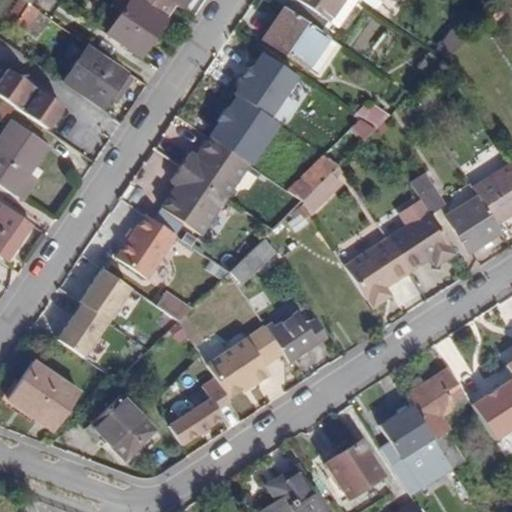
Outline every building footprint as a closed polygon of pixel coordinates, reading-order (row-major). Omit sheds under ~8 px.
[(27,4),(20,0),(15,0),(4,17),(24,30),(37,11),(27,4)] [(174,6),(164,0),(126,0),(118,13),(105,33),(140,56),(174,6)] [(126,0),(114,0),(109,7),(118,13),(126,0)] [(164,0),(174,6),(179,10),(185,0),(164,0)] [(280,0),(277,5),(283,9),(315,32),(324,20),(336,28),(355,0),(280,0)] [(358,0),(372,9),(378,0),(358,0)] [(315,32),(283,9),(261,40),(304,70),(316,77),(337,46),(326,39),(318,33),(315,32)] [(48,19),(37,11),(24,30),(39,40),(52,21),(48,19)] [(447,40),(436,55),(442,59),(453,44),(447,40)] [(61,83),(101,109),(126,71),(87,45),(61,83)] [(262,51),(236,94),(284,124),(311,81),(262,51)] [(428,54),(418,67),(427,74),(437,60),(428,54)] [(6,69),(0,77),(0,98),(44,129),(60,107),(37,91),(31,99),(23,93),(29,85),(6,69)] [(37,91),(29,85),(23,93),(31,99),(37,91)] [(433,97),(420,105),(426,112),(438,104),(433,97)] [(352,117),(358,121),(373,131),(388,117),(372,106),(367,111),(362,107),(352,117)] [(25,177),(47,145),(11,120),(0,136),(0,186),(12,195),(20,200),(33,183),(25,177)] [(362,141),(373,131),(358,121),(349,129),(362,141)] [(268,134),(255,151),(283,171),(296,154),(268,134)] [(245,165),(205,138),(193,155),(187,151),(167,181),(173,185),(157,208),(197,235),(245,165)] [(283,191),(300,202),(317,186),(337,166),(321,155),(283,191)] [(511,160),(470,187),(476,195),(494,222),(511,210),(511,160)] [(300,202),(303,206),(309,216),(329,198),(317,186),(300,202)] [(433,186),(416,197),(426,211),(430,218),(447,207),(433,186)] [(494,222),(476,195),(445,216),(467,252),(479,244),(483,249),(491,244),(488,239),(500,231),(494,222)] [(0,256),(4,260),(29,224),(0,204),(0,256)] [(304,219),(309,216),(303,206),(289,215),(291,219),(287,222),(294,233),(308,224),(304,219)] [(430,218),(426,211),(385,238),(407,272),(422,262),(420,260),(428,255),(432,261),(439,263),(448,257),(450,250),(447,246),(448,245),(430,218)] [(507,232),(511,230),(511,216),(503,221),(507,232)] [(392,282),(407,272),(385,238),(342,266),(364,300),(365,299),(368,303),(375,304),(386,298),(387,291),(383,284),(390,280),(392,282)] [(273,251),(261,240),(241,260),(227,274),(239,284),(273,251)] [(161,312),(174,297),(170,294),(184,276),(186,277),(198,263),(180,248),(168,262),(165,260),(148,281),(143,278),(134,289),(161,312)] [(201,293),(204,296),(225,276),(223,274),(215,282),(213,281),(201,293)] [(184,276),(170,294),(174,297),(176,298),(191,281),(186,277),(184,276)] [(102,302),(86,291),(75,308),(68,302),(58,315),(82,331),(102,302)] [(270,323),(263,328),(280,354),(284,361),(321,337),(311,322),(306,325),(297,311),(272,326),(270,323)] [(263,328),(241,342),(258,368),(280,354),(263,328)] [(241,342),(204,367),(210,376),(222,395),(225,399),(249,383),(251,386),(264,377),(258,368),(241,342)] [(79,394),(32,362),(5,400),(31,419),(34,415),(55,429),(79,394)] [(444,457),(449,465),(450,467),(461,460),(444,434),(447,431),(439,418),(467,401),(462,393),(447,369),(405,396),(410,405),(444,457)] [(166,428),(178,447),(200,432),(204,437),(213,432),(209,426),(223,416),(217,408),(227,402),(225,399),(222,395),(210,376),(200,382),(211,398),(166,428)] [(511,378),(470,406),(493,442),(511,428),(511,378)] [(154,431),(120,396),(84,432),(95,442),(100,438),(124,461),(154,431)] [(433,464),(444,457),(410,405),(377,426),(397,458),(404,454),(414,470),(422,482),(438,472),(433,464)] [(380,476),(358,442),(317,468),(339,502),(380,476)] [(404,454),(397,458),(388,464),(400,483),(411,476),(410,473),(414,470),(404,454)] [(433,464),(438,472),(442,470),(449,465),(444,457),(433,464)] [(450,467),(449,465),(442,470),(466,507),(473,502),(450,467)] [(280,477),(283,481),(297,472),(294,467),(280,477)] [(323,511),(297,472),(283,481),(267,491),(274,501),(257,511),(323,511)] [(418,511),(413,503),(398,511),(418,511)]
